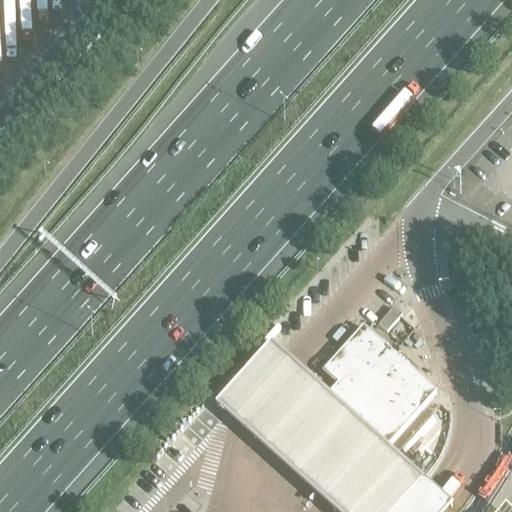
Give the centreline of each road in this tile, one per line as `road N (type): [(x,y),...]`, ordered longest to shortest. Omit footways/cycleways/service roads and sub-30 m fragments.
road 1 (motorway): [(0,511),(461,0)]
road 2 (motorway): [(330,0),(0,369)]
